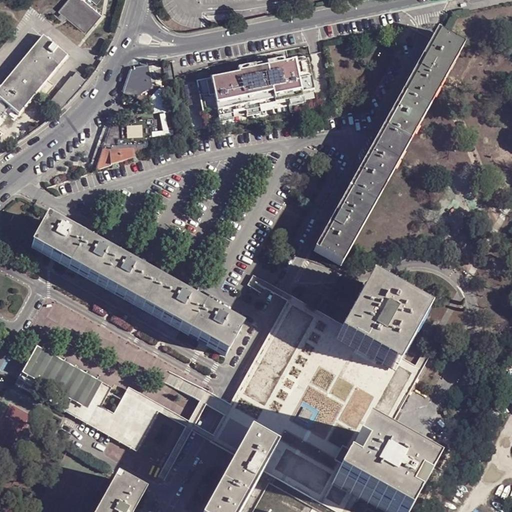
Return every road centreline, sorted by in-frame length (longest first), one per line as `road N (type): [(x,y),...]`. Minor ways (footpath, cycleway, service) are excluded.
road 1 (residential): [(130,35),(189,44),(408,0)]
road 2 (residential): [(130,35),(97,95),(0,180)]
